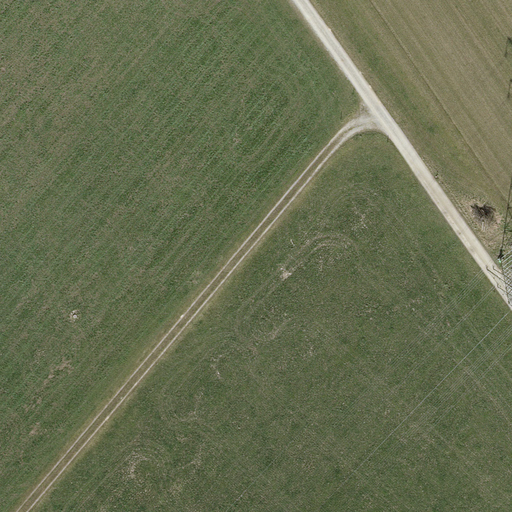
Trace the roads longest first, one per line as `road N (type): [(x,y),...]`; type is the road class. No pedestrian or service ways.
road 1 (track): [(383,118),(351,134),(25,511)]
road 2 (track): [(300,0),(511,299)]
